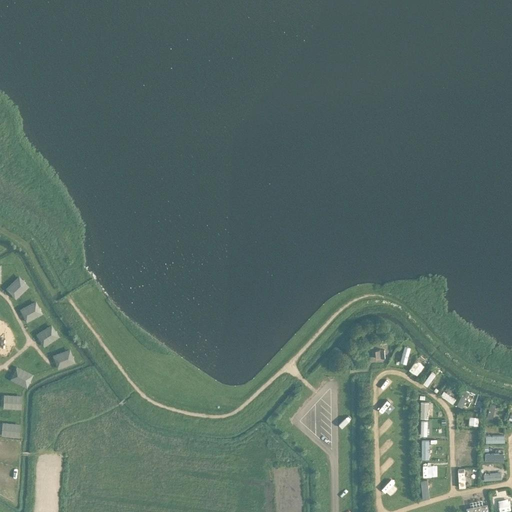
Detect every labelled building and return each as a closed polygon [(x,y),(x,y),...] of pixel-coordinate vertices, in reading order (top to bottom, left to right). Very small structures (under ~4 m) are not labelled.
[(19,275),(5,288),(16,299),(30,286),(19,275)] [(20,309),(27,322),(43,313),(37,300),(20,309)] [(43,346),(60,337),(53,324),(36,333),(43,346)] [(70,348),(52,355),(58,369),(76,362),(70,348)] [(383,349),(374,350),(375,358),(384,357),(383,349)] [(27,387),(34,374),(17,366),(10,380),(27,387)] [(3,408),(22,409),(22,395),(3,394),(3,408)] [(489,403),(487,419),(493,420),(496,404),(489,403)] [(479,426),(479,417),(470,416),(470,426),(479,426)] [(1,436),(20,437),(20,423),(2,422),(1,436)] [(384,446),(391,452),(396,447),(389,441),(384,446)] [(477,452),(462,452),(462,463),(477,463),(477,452)] [(486,452),(486,461),(505,460),(505,452),(486,452)] [(424,476),(434,476),(434,468),(424,467),(424,476)] [(504,510),(511,507),(511,500),(511,497),(501,499),(504,510)] [(474,506),(468,507),(468,511),(491,511),(490,498),(473,500),(474,506)]
